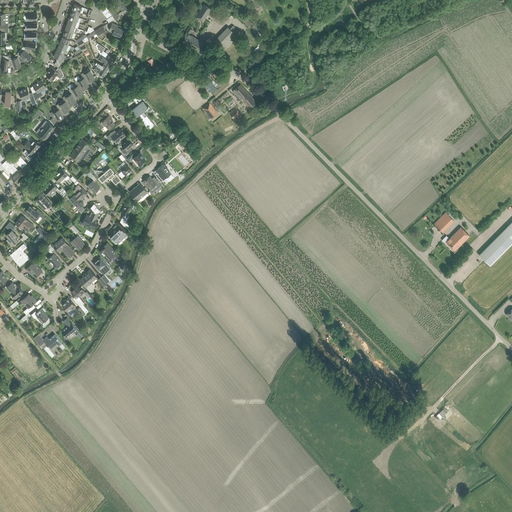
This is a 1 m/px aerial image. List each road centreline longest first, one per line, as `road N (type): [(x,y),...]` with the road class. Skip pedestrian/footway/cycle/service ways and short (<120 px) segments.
road 1 (unclassified): [(511,348),(251,85),(187,56)]
road 2 (residential): [(63,272),(90,251),(118,195),(155,162),(102,95)]
road 3 (tertiary): [(102,95),(6,212)]
